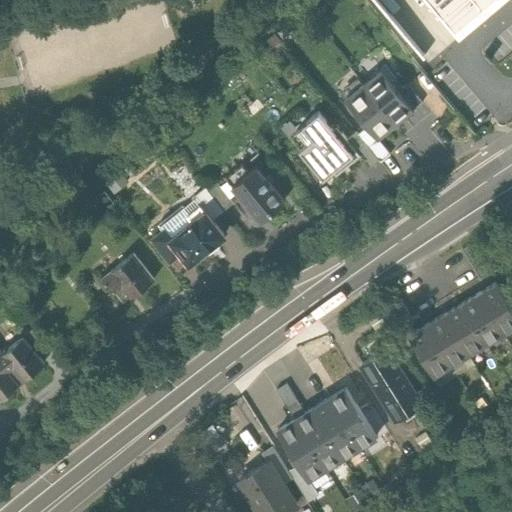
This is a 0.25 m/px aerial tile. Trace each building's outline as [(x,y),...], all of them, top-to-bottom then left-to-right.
[(430,0),(444,16),(460,35),(501,0),(430,0)] [(382,67),(365,80),(398,124),(415,111),(401,91),(382,67)] [(365,80),(345,94),(367,124),(379,138),(398,124),(365,80)] [(412,83),(401,91),(415,111),(426,103),(412,83)] [(307,123),(317,135),(296,154),(322,185),(359,154),(343,134),(322,110),(307,123)] [(367,124),(358,132),(374,153),(384,145),(367,124)] [(353,127),(343,134),(359,154),(369,147),(358,132),(353,127)] [(268,166),(243,186),(271,220),(296,200),(268,166)] [(244,201),(228,180),(207,196),(223,217),(244,201)] [(207,196),(206,195),(171,223),(177,231),(165,240),(181,261),(191,253),(199,264),(237,234),(223,217),(207,196)] [(479,235),(459,247),(479,279),(499,266),(479,235)] [(146,251),(113,276),(124,291),(132,285),(140,296),(165,277),(146,251)] [(511,308),(494,277),(476,288),(504,334),(511,329),(511,308)] [(476,288),(457,300),(485,345),(504,334),(476,288)] [(402,298),(381,311),(393,331),(414,319),(402,298)] [(457,300),(441,308),(467,355),(485,345),(457,300)] [(441,308),(425,317),(453,364),(467,355),(441,308)] [(425,317),(405,331),(432,376),(453,364),(425,317)] [(0,350),(0,387),(8,398),(58,361),(35,331),(3,355),(0,350)] [(388,348),(361,365),(395,419),(421,402),(388,348)] [(328,399),(358,448),(376,438),(345,388),(328,399)] [(328,399),(311,410),(341,459),(358,448),(328,399)] [(294,420),(325,469),(341,459),(311,410),(294,420)] [(308,480),(325,469),(294,420),(277,431),(308,480)] [(270,460),(237,481),(256,511),(265,511),(268,510),(269,511),(295,511),(300,509),(285,484),(270,460)]
